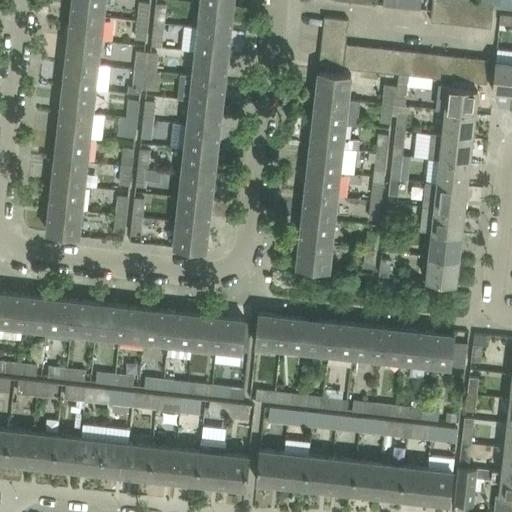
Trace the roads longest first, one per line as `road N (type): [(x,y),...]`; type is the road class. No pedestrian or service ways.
road 1 (residential): [(20,0),(0,214),(13,251),(223,273),(241,262),(250,231),(275,0)]
road 2 (residential): [(511,319),(499,315),(498,305),(511,150)]
